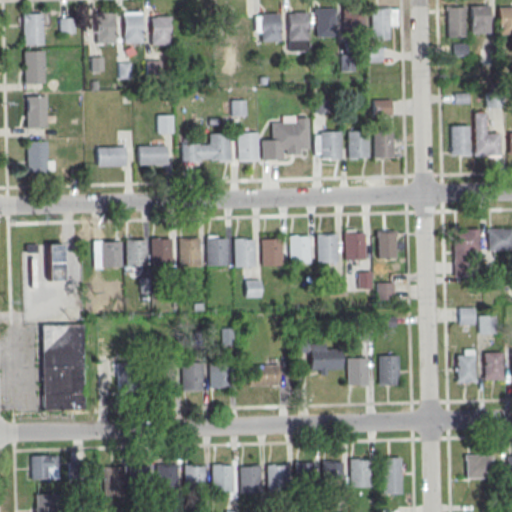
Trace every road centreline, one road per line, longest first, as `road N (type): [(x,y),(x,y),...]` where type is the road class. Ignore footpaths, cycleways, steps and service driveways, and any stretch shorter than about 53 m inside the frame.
road 1 (residential): [(511,417),(0,433)]
road 2 (residential): [(511,190),(0,206)]
road 3 (residential): [(416,0),(429,511)]
